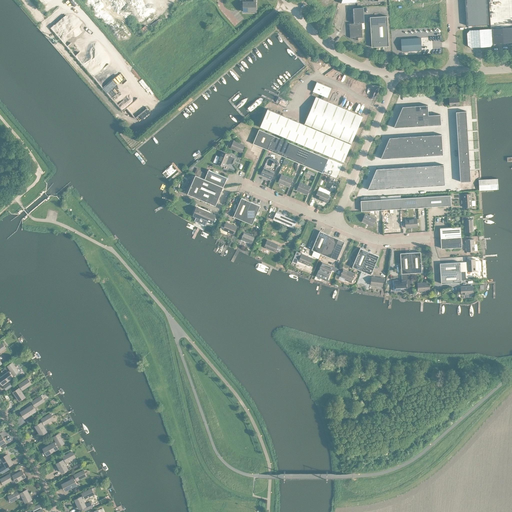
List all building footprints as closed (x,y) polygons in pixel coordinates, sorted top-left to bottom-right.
[(255,0),(242,0),(243,9),(256,9),(256,6),(255,6),(255,0)] [(465,2),(466,13),(488,12),(487,1),(465,2)] [(354,37),(358,38),(357,35),(362,35),(361,20),(364,20),(363,5),(353,6),(354,21),(349,21),(350,36),(354,36),(354,37)] [(488,12),(466,13),(466,24),(489,22),(488,12)] [(369,15),(371,45),(388,44),(387,14),(369,15)] [(511,31),(511,25),(492,26),(493,42),(511,40),(511,31)] [(493,42),(492,26),(469,28),(466,31),(467,43),(470,45),(490,44),(493,42)] [(400,37),(401,49),(421,48),(420,36),(400,37)] [(322,93),(320,97),(322,98),(324,93),(327,95),(330,86),(316,80),(313,89),(322,93)] [(267,107),(260,124),(343,159),(350,142),(362,114),(322,98),(320,97),(316,95),(304,122),(267,107)] [(449,96),(449,104),(457,104),(457,102),(459,101),(458,95),(449,96)] [(427,103),(402,104),(393,125),(440,122),(440,112),(428,113),(427,103)] [(466,109),(455,110),(460,179),(470,179),(466,109)] [(252,141),(266,147),(272,133),(258,127),(252,141)] [(389,136),(380,156),(442,152),(441,132),(389,136)] [(266,147),(285,155),(291,141),(272,133),(266,147)] [(233,138),(230,146),(241,150),(244,143),(233,138)] [(285,155),(303,163),(309,148),(291,141),(285,155)] [(303,163),(322,170),(328,156),(309,148),(303,163)] [(216,161),(224,164),(225,161),(228,162),(228,160),(231,162),(234,156),(228,153),(229,152),(221,149),(216,161)] [(443,163),(375,167),(367,188),(444,183),(443,163)] [(263,165),(260,172),(271,177),(274,169),(263,165)] [(208,167),(204,176),(204,177),(223,184),(227,175),(208,167)] [(278,180),(288,184),(292,177),(281,172),(278,180)] [(204,177),(204,176),(195,173),(187,191),(191,193),(215,203),(223,184),(204,177)] [(296,188),(307,192),(310,185),(299,180),(296,188)] [(314,195),(325,200),(328,192),(318,188),(314,195)] [(462,192),(463,205),(471,205),(470,192),(462,192)] [(450,193),(425,194),(426,205),(451,203),(450,193)] [(425,194),(400,196),(401,206),(426,205),(425,194)] [(233,214),(242,218),(250,199),(241,195),(239,200),(233,214)] [(400,196),(380,197),(381,208),(401,206),(400,196)] [(381,208),(380,197),(360,198),(361,209),(381,208)] [(250,199),(242,218),(252,222),(257,208),(258,208),(260,203),(250,199)] [(203,208),(199,219),(202,221),(209,224),(210,220),(214,222),(218,214),(203,208)] [(272,217),(293,226),(296,219),(275,210),(272,217)] [(364,212),(361,219),(372,224),(375,216),(364,212)] [(404,217),(405,226),(417,225),(416,217),(404,217)] [(464,217),(464,229),(473,229),(472,217),(464,217)] [(220,230),(226,232),(227,229),(233,232),(236,224),(225,220),(223,225),(220,223),(219,227),(220,230)] [(439,226),(440,236),(460,235),(460,225),(439,226)] [(240,237),(251,242),(254,234),(243,229),(240,237)] [(311,247),(320,251),(328,233),(319,229),(311,247)] [(328,233),(320,251),(336,258),(344,239),(328,233)] [(460,235),(440,236),(440,246),(461,245),(460,235)] [(465,237),(466,249),(474,249),(473,237),(465,237)] [(266,238),(263,245),(274,250),(277,242),(266,238)] [(352,265),(361,269),(369,250),(359,246),(352,265)] [(296,249),(291,259),(296,261),(300,251),(296,249)] [(368,282),(369,275),(378,254),(369,250),(361,269),(356,281),(362,282),(363,283),(364,283),(366,283),(367,283),(368,282)] [(400,251),(401,271),(411,271),(410,250),(400,251)] [(420,250),(410,250),(411,271),(421,270),(420,250)] [(298,259),(309,264),(312,256),(301,251),(298,259)] [(466,259),(460,260),(460,270),(478,268),(477,258),(474,259),(474,257),(466,257),(466,259)] [(317,270),(328,275),(329,272),(332,265),(321,260),(318,267),(317,270)] [(439,261),(440,271),(460,270),(460,260),(439,261)] [(345,278),(351,281),(354,272),(342,266),(339,274),(345,277),(345,278)] [(460,270),(440,271),(440,281),(461,280),(460,270)] [(411,271),(401,271),(401,278),(392,278),(392,288),(393,288),(400,288),(400,286),(412,285),(411,271)] [(368,282),(382,284),(383,276),(371,275),(369,275),(368,282)] [(417,281),(417,289),(429,288),(429,280),(417,281)] [(460,284),(461,293),(461,292),(461,295),(467,295),(467,292),(472,292),(472,284),(460,284)] [(13,372),(18,369),(11,360),(7,363),(10,368),(9,369),(8,369),(0,374),(0,379),(2,382),(12,374),(10,371),(11,370),(13,372)] [(27,376),(18,382),(20,385),(19,386),(18,385),(12,389),(18,398),(24,394),(20,387),(21,386),(22,387),(30,381),(27,376)] [(40,394),(31,399),(33,402),(31,403),(31,402),(20,409),(24,415),(35,408),(32,405),(34,404),(43,398),(40,394)] [(50,411),(41,417),(42,419),(41,420),(40,420),(34,424),(40,433),(46,429),(42,422),(43,421),(44,422),(53,416),(50,411)] [(58,444),(63,441),(58,432),(53,434),(56,439),(54,440),(42,446),(46,452),(57,446),(55,442),(57,441),(58,444)] [(72,449),(62,454),(64,457),(62,458),(62,457),(56,461),(61,470),(67,467),(63,460),(65,459),(74,454),(72,449)] [(5,463),(6,465),(7,464),(12,461),(7,452),(0,455),(1,456),(0,456),(0,459),(2,458),(5,463)] [(5,463),(0,465),(0,469),(1,471),(9,466),(7,464),(6,465),(5,463)] [(15,479),(25,474),(21,468),(12,473),(11,474),(9,472),(0,476),(0,477),(3,482),(12,477),(12,476),(13,475),(15,479)] [(83,468),(74,473),(75,475),(73,476),(61,482),(64,488),(76,482),(74,478),(76,477),(76,478),(85,473),(83,468)] [(83,496),(93,491),(91,486),(81,491),(82,494),(81,494),(80,494),(74,497),(79,507),(85,504),(81,496),(83,495),(83,496)] [(21,493),(24,500),(31,496),(26,487),(20,490),(20,491),(18,492),(17,489),(7,494),(10,499),(19,494),(19,493),(21,493)] [(43,511),(39,502),(32,505),(34,510),(29,511),(26,511),(25,509),(20,511),(43,511)]
